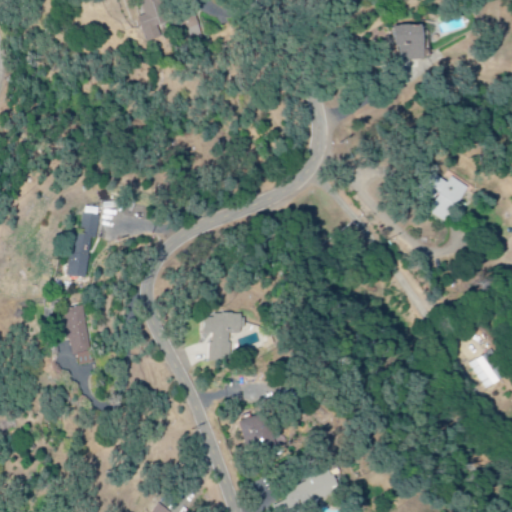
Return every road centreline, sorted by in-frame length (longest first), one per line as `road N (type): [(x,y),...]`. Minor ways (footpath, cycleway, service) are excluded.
road 1 (residential): [(234,511),(190,399),(142,318),(142,297),(177,242),(283,199),(321,165),(310,70),(248,0)]
road 2 (residential): [(321,165),(346,177),(411,243)]
